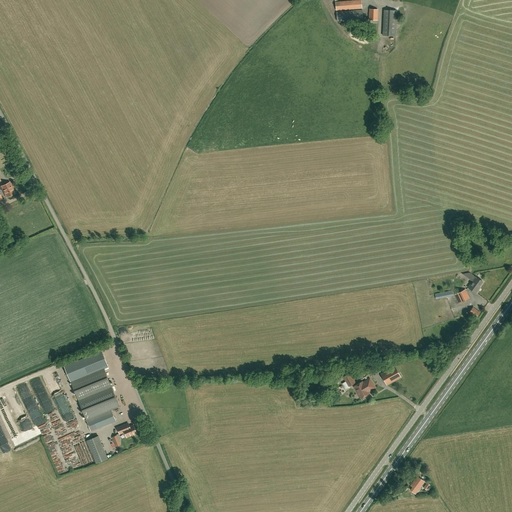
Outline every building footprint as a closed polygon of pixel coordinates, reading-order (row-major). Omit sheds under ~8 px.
[(336,11),(362,9),(362,0),(336,2),(336,11)] [(369,9),(369,20),(378,20),(378,10),(369,9)] [(362,10),(336,12),(337,21),(363,19),(362,10)] [(384,10),(383,36),(395,36),(396,10),(384,10)] [(1,186),(6,197),(15,193),(9,182),(1,186)] [(468,288),(476,293),(480,288),(479,287),(483,282),(476,277),(472,274),(468,279),(473,282),(468,288)] [(454,295),(458,304),(470,298),(465,290),(454,295)] [(453,291),(435,294),(436,299),(453,296),(453,291)] [(480,313),(473,307),(469,313),(476,318),(480,313)] [(93,359),(66,369),(91,431),(116,421),(111,409),(120,406),(105,368),(109,367),(102,350),(92,355),(93,359)] [(387,385),(401,377),(395,366),(381,374),(387,385)] [(342,383),(345,387),(348,385),(349,386),(355,383),(350,373),(344,377),(346,381),(342,383)] [(336,374),(329,377),(330,380),(332,386),(333,385),(339,383),(336,374)] [(56,380),(46,384),(59,411),(68,406),(65,398),(68,397),(66,393),(63,395),(56,380)] [(362,382),(354,387),(355,389),(355,390),(356,393),(358,393),(360,399),(368,395),(367,392),(368,391),(369,391),(374,389),(370,380),(363,384),(362,382)] [(30,412),(33,420),(41,417),(38,409),(30,412)] [(127,437),(137,433),(134,425),(128,428),(126,424),(117,428),(120,434),(125,432),(127,437)] [(107,459),(98,436),(87,440),(95,463),(107,459)] [(415,494),(424,482),(417,477),(412,484),(414,486),(411,490),(415,494)]
